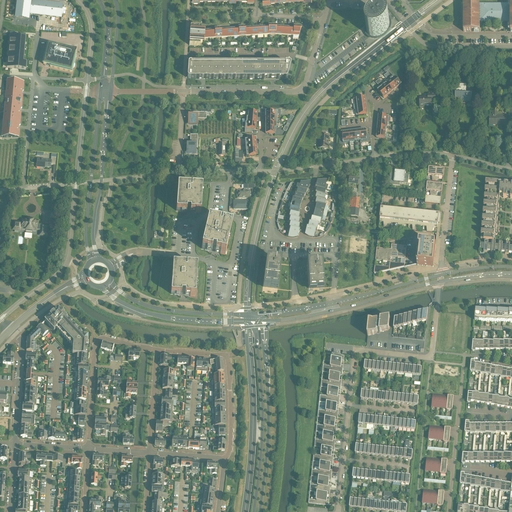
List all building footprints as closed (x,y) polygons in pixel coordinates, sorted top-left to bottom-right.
[(30,0),(17,0),(16,19),(16,22),(22,22),(29,23),(30,17),(61,20),(63,4),(31,1),(30,0)] [(480,4),(470,4),(463,4),(463,32),(480,32),(480,22),(500,22),(510,22),(510,32),(511,31),(511,3),(510,4),(480,4)] [(369,36),(370,37),(371,37),(372,37),(372,38),(373,38),(375,38),(376,38),(377,38),(378,37),(379,37),(380,37),(381,36),(382,36),(383,35),(384,35),(384,34),(385,34),(386,32),(387,31),(388,30),(388,29),(388,28),(389,27),(389,26),(389,25),(389,24),(389,23),(389,22),(389,21),(388,20),(388,19),(387,19),(387,18),(386,18),(385,17),(384,17),(383,17),(381,17),(380,17),(379,17),(378,17),(377,17),(376,18),(375,18),(374,19),(373,20),(372,20),(371,21),(370,22),(369,23),(369,24),(368,25),(368,26),(367,27),(367,28),(367,29),(367,30),(367,31),(367,32),(367,33),(367,34),(368,34),(368,35),(369,36)] [(202,39),(202,31),(201,31),(201,28),(190,27),(189,45),(200,46),(200,43),(202,43),(202,39)] [(293,28),(293,36),(293,40),(298,40),(301,27),(294,27),(293,28)] [(10,33),(7,68),(26,70),(26,63),(23,63),(25,34),(20,34),(19,38),(16,38),(17,33),(10,33)] [(43,65),(50,66),(50,67),(72,73),(73,69),(73,68),(74,68),(74,67),(75,67),(75,66),(75,65),(74,64),(75,60),(74,59),(75,54),(76,54),(76,51),(73,50),(73,51),(48,45),(43,65)] [(274,64),(273,65),(195,65),(191,64),(190,64),(189,64),(188,64),(188,65),(187,78),(187,79),(188,79),(189,80),(205,80),(264,80),(277,80),(285,80),(286,79),(287,79),(287,78),(290,66),(290,65),(290,64),(289,64),(274,64)] [(391,81),(397,88),(401,85),(394,76),(390,80),(391,81)] [(5,112),(4,124),(5,124),(5,131),(3,131),(3,138),(18,137),(19,129),(19,126),(21,112),(20,112),(21,109),(22,95),(22,94),(22,92),(23,91),(24,82),(8,80),(8,87),(9,87),(8,93),(7,93),(6,105),(7,106),(7,112),(5,112)] [(386,83),(392,92),(397,88),(391,81),(387,84),(386,83)] [(386,83),(382,87),(388,95),(392,92),(386,83)] [(461,101),(471,102),(472,93),(465,92),(466,88),(466,84),(457,84),(456,88),(453,88),(452,97),(455,97),(455,98),(459,98),(459,97),(461,97),(461,101)] [(388,95),(382,87),(377,90),(384,98),(388,95)] [(420,98),(420,106),(432,106),(431,100),(435,100),(435,94),(428,94),(428,97),(420,98)] [(354,99),(355,105),(365,103),(365,98),(361,98),(360,96),(357,96),(357,99),(354,99)] [(201,110),(201,113),(192,112),(192,116),(188,116),(188,123),(189,123),(196,123),(197,123),(197,119),(206,119),(206,113),(211,113),(211,110),(201,110)] [(493,111),(493,112),(492,116),(490,116),(489,125),(494,125),(494,124),(497,124),(497,125),(507,125),(507,116),(497,115),(497,111),(493,111)] [(365,130),(359,131),(360,141),(366,141),(366,139),(368,139),(368,135),(365,135),(365,130)] [(348,143),(347,132),(341,133),(342,138),(339,139),(340,142),(342,142),(342,144),(348,143)] [(187,152),(195,152),(196,148),(198,148),(198,135),(190,135),(190,145),(187,145),(187,152)] [(329,136),(319,135),(318,135),(318,139),(319,139),(318,148),(323,149),(324,150),(326,150),(327,149),(329,136)] [(37,167),(42,168),(42,167),(50,168),(51,165),(55,165),(56,158),(56,155),(52,154),(51,158),(51,161),(37,159),(37,167)] [(432,181),(435,181),(436,168),(429,167),(428,176),(432,176),(432,181)] [(436,168),(435,181),(438,182),(438,181),(437,181),(439,177),(443,177),(443,178),(443,177),(444,177),(445,169),(444,169),(436,168)] [(394,182),(408,184),(409,175),(401,174),(401,172),(395,171),(394,182)] [(489,185),(488,189),(497,190),(497,186),(499,186),(499,183),(486,181),(486,185),(489,185)] [(425,203),(432,204),(435,184),(427,183),(426,192),(427,192),(427,191),(430,191),(431,196),(426,196),(425,203)] [(435,184),(432,204),(440,204),(441,197),(436,197),(437,192),(441,193),(442,193),(443,185),(442,185),(435,184)] [(252,193),(254,193),(257,185),(248,185),(248,189),(252,189),(252,193)] [(507,198),(507,195),(508,186),(508,185),(504,185),(504,186),(500,186),(499,194),(503,195),(503,198),(507,198)] [(187,187),(183,187),(179,186),(178,191),(177,197),(177,202),(176,211),(186,211),(187,211),(187,210),(190,211),(191,211),(195,212),(195,213),(200,213),(202,188),(191,187),(191,192),(190,192),(190,187),(187,187)] [(488,192),(488,196),(496,197),(497,193),(498,193),(498,190),(497,190),(488,189),(485,189),(485,192),(488,192)] [(487,200),(487,203),(496,204),(496,200),(497,200),(498,197),(496,197),(488,196),(485,196),(484,199),(487,200)] [(345,216),(357,217),(359,199),(348,197),(347,208),(345,208),(345,216)] [(233,210),(248,210),(248,201),(233,201),(233,210)] [(487,207),(486,210),(495,211),(495,207),(497,208),(497,204),(496,204),(487,203),(484,203),(484,206),(487,207)] [(391,223),(394,223),(396,207),(394,206),(394,211),(383,210),(384,205),(381,205),(380,222),(384,222),(384,227),(384,228),(389,228),(391,223)] [(405,225),(409,225),(410,208),(408,208),(408,212),(397,211),(398,207),(396,207),(394,223),(398,224),(398,229),(403,230),(403,229),(405,225)] [(419,226),(423,227),(425,210),(423,209),(422,214),(412,213),(412,208),(410,208),(409,225),(412,225),(413,230),(413,231),(416,231),(418,231),(419,226)] [(425,210),(423,227),(427,227),(427,232),(432,233),(432,232),(434,228),(437,228),(437,229),(439,211),(437,211),(437,215),(426,214),(427,210),(425,210)] [(486,214),(486,218),(494,218),(495,215),(496,215),(496,211),(495,211),(486,210),(483,210),(483,214),(486,214)] [(485,221),(485,225),(494,226),(494,222),(495,222),(496,218),(494,218),(486,218),(483,217),(482,221),(485,221)] [(14,222),(13,230),(21,231),(22,228),(27,229),(27,230),(33,231),(33,229),(38,230),(41,230),(41,235),(49,236),(50,226),(42,225),(38,225),(39,222),(34,221),(34,220),(28,219),(28,220),(23,220),(22,223),(14,222)] [(232,226),(222,224),(221,228),(219,228),(220,224),(218,223),(209,221),(208,225),(206,231),(205,235),(204,240),(202,249),(211,250),(212,251),(212,250),(215,251),(216,252),(216,251),(220,253),(220,254),(225,255),(232,226)] [(485,228),(484,232),(493,233),(493,229),(495,229),(495,226),(494,226),(485,225),(482,224),(482,228),(485,228)] [(494,233),(493,233),(484,232),(481,232),(481,235),(484,235),(484,240),(492,240),(493,236),(494,236),(494,233)] [(487,253),(488,244),(488,241),(485,241),(484,244),(481,244),(480,244),(480,252),(484,252),(487,253)] [(494,253),(495,245),(495,242),(492,242),(492,245),(488,244),(487,253),(491,253),(494,253)] [(502,254),(502,246),(503,243),(499,242),(499,245),(495,245),(494,253),(498,254),(502,254)] [(509,255),(509,246),(510,243),(506,243),(506,246),(502,246),(502,254),(505,254),(509,255)] [(419,252),(417,264),(418,264),(418,265),(417,265),(433,267),(435,253),(433,253),(433,251),(435,251),(436,246),(419,244),(419,249),(420,249),(420,252),(419,252)] [(392,245),(391,250),(390,257),(398,258),(399,246),(392,245)] [(407,246),(399,246),(398,258),(405,259),(407,246)] [(376,261),(383,261),(384,249),(377,248),(375,261),(376,261)] [(384,249),(383,261),(390,262),(390,257),(391,250),(384,249)] [(266,261),(263,288),(262,289),(277,291),(281,263),(278,263),(268,261),(266,261)] [(307,263),(308,289),(309,291),(324,290),(322,262),(314,262),(310,262),(307,263)] [(190,296),(195,297),(197,267),(187,266),(186,271),(185,271),(185,266),(182,266),(174,265),(173,270),(172,275),(172,280),(171,285),(171,294),(181,294),(185,294),(186,294),(190,295),(190,296)] [(73,347),(72,354),(87,355),(87,344),(86,344),(86,342),(87,342),(88,341),(88,337),(84,336),(67,319),(67,318),(64,314),(62,312),(58,308),(53,313),(49,317),(45,321),(54,331),(58,327),(75,344),(78,345),(78,347),(73,347)] [(389,330),(390,318),(381,320),(381,322),(379,322),(379,325),(378,325),(378,321),(369,324),(368,336),(377,334),(377,332),(380,332),(379,333),(389,330)] [(41,325),(36,330),(40,335),(44,339),(49,334),(41,325)] [(27,339),(33,342),(40,335),(36,330),(27,339)] [(101,349),(112,352),(114,346),(110,345),(106,344),(102,343),(101,349)] [(128,361),(133,362),(133,358),(139,358),(140,352),(129,351),(128,361)] [(324,360),(324,362),(342,364),(342,361),(344,361),(344,356),(327,354),(324,354),(324,358),(330,358),(329,361),(324,360)] [(171,357),(160,356),(160,366),(166,367),(167,361),(171,361),(171,357)] [(183,367),(187,367),(187,359),(177,358),(177,365),(183,365),(183,367)] [(210,360),(210,365),(214,364),(215,373),(223,372),(222,359),(210,360)] [(27,367),(27,372),(33,372),(33,366),(37,366),(37,362),(26,361),(27,361),(27,367)] [(364,370),(372,371),(373,362),(365,361),(364,370)] [(323,366),(323,369),(343,371),(343,366),(341,366),(342,364),(324,362),(324,363),(329,363),(329,366),(323,366)] [(372,371),(380,372),(381,363),(373,362),(372,371)] [(380,372),(388,372),(389,364),(381,363),(380,372)] [(388,372),(396,373),(397,365),(389,364),(388,372)] [(396,373),(405,374),(406,366),(397,365),(396,373)] [(405,374),(413,375),(414,366),(406,366),(405,374)] [(414,366),(413,375),(421,376),(422,367),(414,366)] [(322,375),(322,377),(340,378),(340,376),(342,376),(343,371),(323,369),(322,373),(328,373),(328,376),(322,375)] [(27,372),(26,382),(38,383),(38,377),(33,377),(33,372),(27,372)] [(98,381),(97,386),(103,387),(108,387),(109,381),(111,381),(111,378),(109,377),(104,377),(104,381),(98,381)] [(322,381),(321,384),(341,386),(342,381),(340,381),(340,378),(322,377),(322,378),(327,378),(327,381),(322,381)] [(127,379),(126,389),(137,389),(138,383),(131,383),(132,379),(127,379)] [(321,390),(320,391),(338,393),(339,391),(341,391),(341,386),(321,384),(321,387),(326,388),(326,391),(321,390)] [(103,387),(97,386),(97,397),(107,398),(107,393),(107,391),(103,391),(103,387)] [(137,389),(126,389),(126,394),(124,394),(124,398),(126,398),(130,398),(130,395),(137,395),(137,389)] [(166,390),(165,399),(173,400),(178,401),(178,396),(172,396),(172,390),(166,390)] [(320,395),(320,399),(340,401),(340,396),(338,396),(338,393),(320,391),(320,393),(326,393),(326,396),(320,395)] [(361,399),(369,400),(370,391),(362,391),(361,399)] [(369,400),(377,401),(378,392),(370,391),(369,400)] [(377,401),(385,402),(386,393),(378,392),(377,401)] [(385,402),(393,403),(394,394),(386,393),(385,402)] [(393,403),(402,403),(402,395),(394,394),(393,403)] [(402,403),(410,404),(411,396),(402,395),(402,403)] [(411,396),(410,404),(418,405),(419,397),(411,396)] [(319,406),(337,408),(337,406),(339,406),(340,401),(320,399),(319,406)] [(318,410),(318,414),(338,416),(339,411),(337,411),(337,408),(319,406),(319,408),(324,408),(324,411),(318,410)] [(125,419),(135,419),(136,408),(130,408),(130,412),(126,412),(126,414),(125,419)] [(317,420),(317,421),(335,423),(335,421),(337,421),(338,416),(318,414),(318,417),(323,418),(323,421),(317,420)] [(95,419),(95,425),(106,425),(107,416),(102,415),(102,419),(95,419)] [(358,424),(375,426),(375,417),(359,415),(358,424)] [(85,417),(72,416),(72,421),(78,422),(78,426),(84,427),(85,417)] [(375,426),(383,427),(384,418),(375,417),(375,426)] [(383,427),(391,427),(392,419),(384,418),(383,427)] [(391,427),(399,428),(400,420),(392,419),(391,427)] [(399,428),(407,429),(408,421),(400,420),(399,428)] [(317,425),(317,429),(336,431),(337,426),(335,425),(335,423),(317,421),(317,422),(323,423),(322,426),(317,425)] [(408,421),(407,429),(415,430),(416,421),(408,421)] [(172,423),(156,422),(155,432),(162,432),(162,426),(168,427),(169,423),(172,423)] [(28,425),(21,424),(20,438),(31,439),(32,434),(32,432),(27,432),(28,425)] [(106,425),(95,425),(94,430),(101,431),(100,435),(105,435),(106,425)] [(225,426),(212,426),(212,430),(218,430),(219,436),(225,436),(225,426)] [(38,439),(48,440),(49,433),(43,433),(43,427),(39,427),(38,439)] [(56,429),(56,430),(55,440),(65,441),(66,434),(61,434),(61,429),(56,429)] [(316,435),(316,436),(334,438),(334,436),(336,436),(336,431),(317,429),(316,432),(322,433),(321,436),(316,435)] [(77,431),(77,437),(73,437),(72,441),(83,442),(83,440),(84,432),(77,431)] [(122,445),(123,445),(133,445),(134,439),(129,439),(130,435),(128,435),(123,435),(122,445)] [(165,441),(159,441),(159,436),(155,436),(154,447),(165,448),(165,441)] [(315,440),(315,444),(335,446),(335,441),(333,440),(334,438),(316,436),(316,437),(321,438),(321,441),(315,440)] [(183,449),(191,449),(191,443),(188,443),(189,439),(183,439),(184,437),(183,437),(183,449)] [(191,449),(199,450),(199,438),(194,438),(194,443),(191,443),(191,449)] [(213,446),(213,450),(213,451),(224,451),(225,441),(218,441),(218,447),(213,446)] [(314,450),(314,451),(332,453),(332,451),(334,451),(335,446),(315,444),(315,447),(320,448),(320,451),(314,450)] [(355,453),(363,454),(364,446),(356,445),(355,453)] [(363,454),(371,455),(372,446),(364,446),(363,454)] [(371,455),(380,456),(380,447),(372,446),(371,455)] [(380,456),(388,457),(389,448),(380,447),(380,456)] [(388,457),(396,458),(397,449),(389,448),(388,457)] [(396,458),(404,458),(405,450),(397,449),(396,458)] [(405,450),(404,458),(412,459),(413,451),(405,450)] [(314,455),(313,459),(333,461),(334,456),(332,455),(332,453),(314,451),(314,452),(320,453),(319,456),(314,455)] [(19,454),(18,467),(23,467),(23,464),(25,465),(25,459),(30,459),(31,455),(19,454)] [(52,463),(52,469),(56,469),(56,463),(62,463),(63,457),(50,456),(36,455),(36,461),(40,462),(40,467),(46,467),(46,462),(50,462),(52,463)] [(93,455),(92,466),(96,466),(98,466),(98,462),(103,462),(103,456),(93,455)] [(77,464),(77,469),(81,469),(82,458),(68,457),(68,464),(77,464)] [(133,458),(122,457),(121,467),(126,467),(126,463),(132,464),(133,458)] [(163,466),(164,460),(154,459),(153,470),(157,470),(157,466),(163,466)] [(313,465),(313,466),(330,468),(331,466),(333,466),(333,461),(313,459),(313,462),(318,463),(318,465),(313,465)] [(180,473),(181,467),(181,461),(171,460),(171,467),(175,467),(175,473),(180,473)] [(186,473),(191,473),(192,462),(184,461),(181,461),(181,467),(183,468),(186,468),(186,473)] [(212,474),(216,474),(217,474),(217,463),(207,463),(206,469),(212,470),(212,474)] [(312,470),(312,473),(332,476),(332,470),(330,470),(330,468),(313,466),(312,467),(318,468),(318,471),(312,470)] [(353,478),(369,480),(370,471),(353,469),(353,478)] [(369,480),(377,481),(378,472),(370,471),(369,480)] [(377,481),(385,482),(386,473),(378,472),(377,481)] [(311,480),(311,481),(329,483),(329,481),(331,481),(332,476),(312,473),(311,477),(317,478),(317,480),(311,480)] [(385,482),(393,482),(394,474),(386,473),(385,482)] [(91,486),(97,486),(97,480),(101,480),(101,475),(91,474),(91,486)] [(393,482),(401,483),(402,475),(394,474),(393,482)] [(402,475),(401,483),(409,484),(410,476),(402,475)] [(125,489),(131,489),(131,478),(121,477),(121,482),(121,484),(125,484),(125,489)] [(202,484),(202,489),(214,490),(216,480),(209,479),(208,485),(202,484)] [(311,485),(310,488),(330,491),(331,485),(329,485),(329,483),(311,481),(311,482),(316,483),(316,486),(311,485)] [(310,495),(309,496),(327,498),(328,495),(330,496),(330,491),(310,488),(310,492),(315,492),(315,495),(310,495)] [(155,493),(154,503),(161,503),(161,498),(167,498),(167,494),(163,493),(151,492),(151,493),(155,493)] [(327,498),(309,496),(309,497),(315,498),(315,500),(309,500),(309,504),(329,506),(329,500),(327,500),(327,498)] [(89,507),(95,508),(100,508),(101,498),(96,498),(96,502),(90,501),(89,507)] [(119,499),(118,509),(129,510),(130,504),(123,504),(123,500),(119,499)] [(349,507),(358,508),(359,500),(350,499),(349,507)] [(374,510),(382,511),(383,502),(379,502),(380,499),(376,499),(375,501),(374,510)] [(358,508),(366,509),(367,500),(359,500),(358,508)] [(366,509),(374,510),(375,501),(367,500),(366,509)] [(382,511),(390,511),(391,503),(383,502),(382,511)] [(390,511),(392,511),(398,511),(399,504),(391,503),(390,511)]
